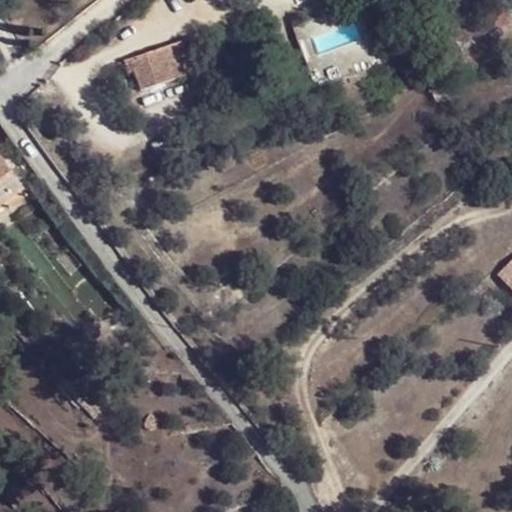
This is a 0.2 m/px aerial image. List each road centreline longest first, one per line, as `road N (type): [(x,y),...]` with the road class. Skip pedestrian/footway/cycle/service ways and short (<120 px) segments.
road 1 (residential): [(0,102),(79,193),(290,479),(306,511)]
road 2 (residential): [(116,0),(0,99)]
